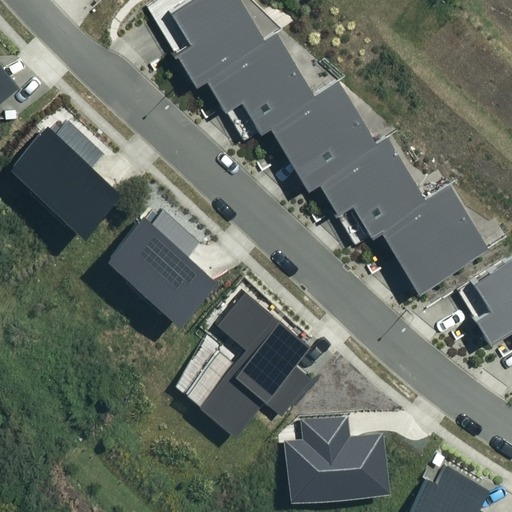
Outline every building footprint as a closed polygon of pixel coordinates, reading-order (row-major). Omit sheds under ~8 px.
[(234,0),(168,0),(163,3),(179,33),(163,42),(182,75),(194,69),(212,103),(231,92),(246,120),(255,115),(289,178),(306,169),(324,203),(342,194),(360,226),(370,220),(406,285),(481,244),(446,181),(419,195),(383,129),(368,137),(334,75),(305,91),(270,27),(254,36),(234,0)] [(0,99),(15,88),(0,67),(0,99)] [(1,158),(66,224),(107,184),(84,161),(97,148),(63,114),(47,129),(39,120),(1,158)] [(92,245),(161,315),(205,271),(182,247),(192,238),(157,203),(142,218),(131,207),(92,245)] [(511,250),(466,276),(478,297),(459,307),(474,333),(505,315),(511,326),(511,250)] [(188,396),(226,429),(256,394),(273,409),(305,373),(287,358),(302,341),(236,283),(206,317),(235,342),(188,396)] [(278,488),(380,486),(379,433),(345,433),(344,413),(299,414),(300,434),(277,435),(278,488)] [(396,510),(398,511),(489,511),(475,502),(485,487),(443,458),(429,479),(421,474),(396,510)]
